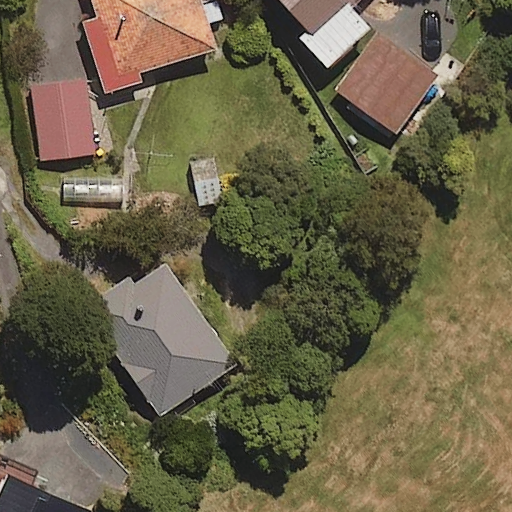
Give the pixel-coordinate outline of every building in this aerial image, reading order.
[(217,52),(201,0),(92,0),(100,23),(88,27),(108,94),(142,84),(140,75),(217,52)] [(280,0),(308,32),(300,40),(326,71),(371,33),(351,9),(361,0),(280,0)] [(438,80),(379,36),(338,92),(397,136),(438,80)] [(94,156),(89,85),(32,89),(37,160),(94,156)] [(214,152),(190,158),(200,207),(224,202),(214,152)] [(64,171),(64,203),(128,202),(128,170),(64,171)] [(235,373),(169,265),(95,310),(160,418),(235,373)] [(79,511),(0,474),(0,511),(79,511)]
